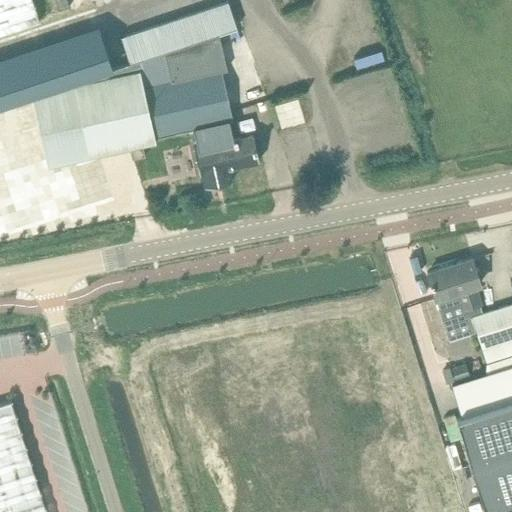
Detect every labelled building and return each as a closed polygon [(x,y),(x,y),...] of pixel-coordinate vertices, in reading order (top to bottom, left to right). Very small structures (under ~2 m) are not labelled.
[(0,0),(0,32),(37,20),(30,0),(0,0)] [(87,16),(0,44),(0,152),(37,140),(41,139),(31,95),(47,164),(88,155),(155,140),(155,136),(193,128),(219,122),(228,120),(231,119),(230,111),(221,70),(171,80),(164,52),(105,71),(87,16)] [(270,108),(268,99),(258,102),(261,111),(270,108)] [(198,146),(193,147),(199,174),(201,174),(204,187),(232,180),(229,167),(258,160),(252,135),(232,139),(228,120),(219,122),(193,128),(197,142),(198,146)] [(0,244),(112,225),(107,196),(0,214),(0,244)] [(472,316),(483,313),(475,288),(481,286),(472,258),(426,272),(432,292),(434,297),(435,297),(444,325),(472,316)] [(472,316),(486,361),(485,371),(451,383),(462,415),(511,399),(511,303),(483,313),(472,316)] [(251,317),(257,350),(292,343),(286,310),(251,317)] [(485,510),(511,501),(511,399),(462,415),(456,417),(485,510)] [(0,511),(45,511),(10,400),(0,403),(0,511)]
